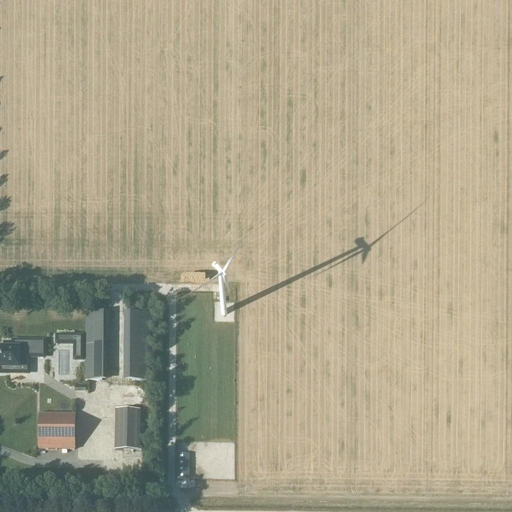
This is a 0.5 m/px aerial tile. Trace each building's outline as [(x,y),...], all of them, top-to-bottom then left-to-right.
[(149,310),(124,311),(125,379),(151,378),(149,310)] [(108,312),(85,312),(87,379),(109,379),(108,312)] [(13,350),(0,349),(0,373),(15,373),(16,361),(22,361),(22,357),(44,357),(44,342),(13,342),(13,350)] [(142,451),(142,447),(140,447),(140,410),(115,410),(114,451),(142,451)] [(74,450),(74,415),(39,415),(39,450),(74,450)]
